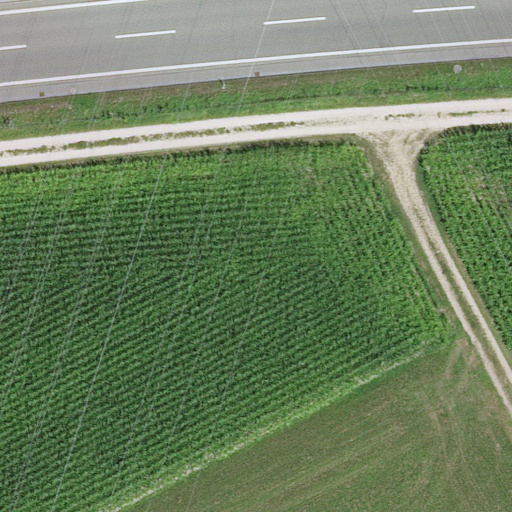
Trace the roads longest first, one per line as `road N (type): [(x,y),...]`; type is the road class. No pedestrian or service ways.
road 1 (track): [(511,119),(251,130),(0,156)]
road 2 (motorway): [(0,51),(511,11)]
road 3 (track): [(511,398),(367,124)]
